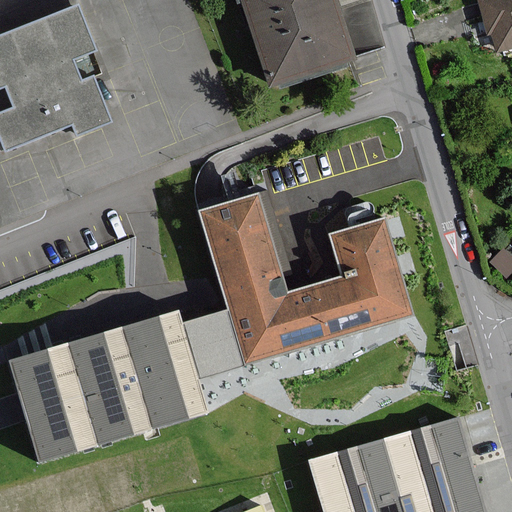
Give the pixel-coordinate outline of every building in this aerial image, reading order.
[(340,1),(339,0),(246,0),(273,82),(357,55),(340,1)] [(511,0),(479,0),(489,33),(495,31),(500,49),(511,45),(511,0)] [(98,48),(81,3),(0,34),(0,151),(78,122),(82,131),(113,119),(97,77),(85,81),(76,57),(98,48)] [(286,295),(257,200),(207,215),(236,310),(183,325),(179,311),(12,360),(41,459),(208,409),(198,373),(409,311),(395,263),(384,225),(339,239),(350,276),(286,295)] [(350,220),(376,216),(374,203),(348,208),(350,220)] [(511,270),(511,257),(504,250),(492,261),(507,275),(511,270)] [(312,463),(326,511),(487,511),(460,420),(312,463)]
